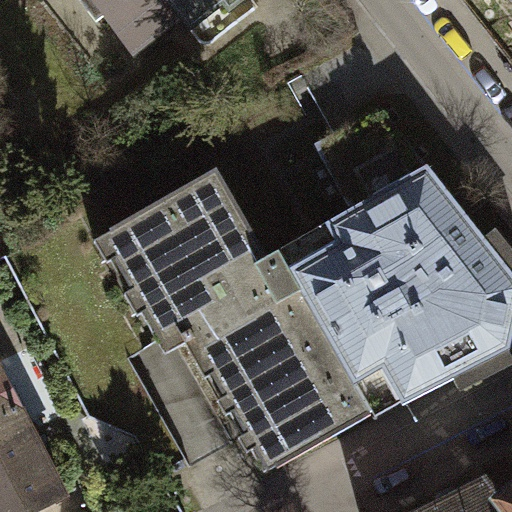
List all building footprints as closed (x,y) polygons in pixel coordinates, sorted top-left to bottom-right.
[(91,0),(135,52),(198,0),(220,0),(231,12),(245,0),(91,0)] [(500,257),(383,108),(318,146),(352,209),(281,254),(364,399),(389,386),(399,402),(511,345),(511,342),(511,252),(510,250),(500,257)] [(268,261),(217,173),(111,234),(168,333),(177,328),(185,342),(215,326),(227,347),(213,355),(278,468),(372,414),(364,399),(281,254),(268,261)] [(0,511),(31,511),(65,495),(0,369),(0,511)] [(138,433),(90,420),(121,482),(154,467),(138,433)] [(483,483),(427,511),(504,511),(497,500),(483,483)] [(511,511),(511,488),(497,500),(504,511),(511,511)] [(73,511),(65,495),(31,511),(73,511)]
